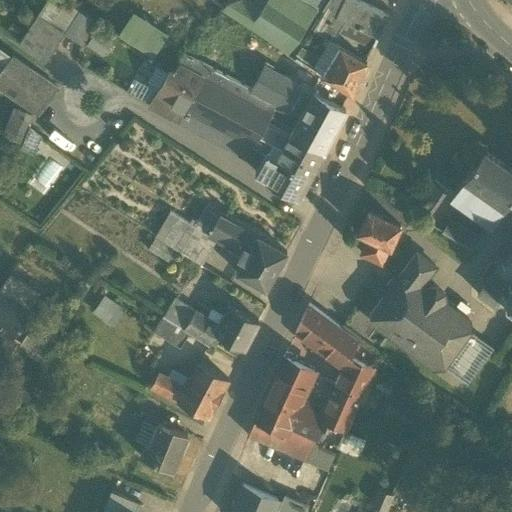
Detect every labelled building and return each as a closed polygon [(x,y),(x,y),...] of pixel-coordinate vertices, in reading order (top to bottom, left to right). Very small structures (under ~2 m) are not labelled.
[(259,11),(242,0),(228,0),(224,8),(249,25),(259,11)] [(291,16),(266,0),(259,11),(249,25),(289,52),(306,26),(291,16)] [(301,0),(291,16),(306,26),(323,0),(301,0)] [(388,15),(357,0),(328,0),(322,10),(325,11),(314,28),(332,41),(345,22),(377,38),(388,15)] [(138,6),(120,34),(155,56),(173,29),(138,6)] [(64,29),(51,21),(32,49),(45,58),(64,29)] [(88,41),(105,51),(114,37),(97,27),(88,41)] [(366,62),(340,45),(323,75),(352,92),(366,62)] [(300,115),(278,103),(290,81),(265,68),(253,89),(188,54),(183,63),(203,74),(273,112),(266,125),(288,137),(291,132),(300,115)] [(58,85),(15,55),(0,73),(0,82),(39,110),(58,85)] [(183,63),(179,61),(173,69),(169,69),(151,102),(165,109),(164,110),(182,120),(182,119),(187,110),(184,109),(203,74),(183,63)] [(273,112),(203,74),(184,109),(187,110),(254,147),(266,125),(273,112)] [(345,109),(291,80),(290,81),(278,103),(300,115),(291,132),(323,149),(345,109)] [(254,147),(187,110),(182,119),(261,162),(266,153),(254,147)] [(323,149),(291,132),(288,137),(266,125),(254,147),(266,153),(282,161),(308,176),(323,149)] [(511,169),(484,149),(451,193),(491,222),(511,193),(511,169)] [(282,161),(266,153),(261,162),(259,166),(274,175),(282,161)] [(308,176),(282,161),(274,175),(272,179),(299,193),(308,176)] [(435,176),(412,211),(421,217),(423,219),(447,184),(435,176)] [(220,213),(207,205),(198,220),(211,228),(220,213)] [(194,223),(170,208),(155,233),(180,250),(189,235),(195,224),(194,223)] [(400,223),(368,209),(358,231),(368,236),(360,252),(380,261),(388,245),(389,246),(400,223)] [(286,252),(220,213),(211,228),(219,233),(243,247),(238,255),(244,258),(237,271),(265,287),(286,252)] [(423,219),(421,217),(415,226),(428,233),(433,225),(423,219)] [(479,234),(451,217),(443,230),(471,247),(479,234)] [(211,228),(198,220),(194,223),(195,224),(189,235),(210,248),(219,233),(211,228)] [(210,248),(189,235),(180,250),(201,263),(210,248)] [(511,248),(506,256),(501,257),(501,258),(477,292),(495,304),(498,300),(505,305),(508,303),(511,305),(511,248)] [(425,289),(419,285),(435,264),(416,250),(397,278),(399,280),(395,286),(394,287),(388,288),(372,310),(373,320),(432,364),(444,362),(470,325),(469,317),(449,303),(447,305),(443,302),(446,299),(444,289),(437,284),(427,286),(425,289)] [(41,290),(10,271),(0,286),(0,289),(29,309),(41,290)] [(29,309),(0,289),(0,327),(12,335),(29,309)] [(104,292),(93,310),(116,324),(127,305),(104,292)] [(195,309),(176,296),(164,314),(184,327),(195,309)] [(319,348),(333,320),(309,303),(297,331),(319,348)] [(219,324),(214,334),(215,334),(244,350),(259,322),(229,306),(219,324)] [(219,324),(195,309),(184,327),(190,331),(209,344),(215,334),(214,334),(219,324)] [(184,327),(164,314),(154,329),(180,346),(190,331),(184,327)] [(356,338),(333,320),(319,348),(342,365),(347,355),(348,356),(356,338)] [(496,344),(470,325),(444,362),(469,380),(496,344)] [(39,336),(30,330),(19,347),(29,354),(40,337),(39,336)] [(56,337),(43,330),(39,336),(40,337),(29,354),(41,361),(56,337)] [(342,365),(321,411),(348,424),(373,368),(348,356),(347,355),(342,365)] [(286,357),(284,356),(256,416),(287,430),(290,424),(299,401),(313,371),(314,372),(315,369),(286,357)] [(183,390),(178,399),(208,415),(228,379),(198,362),(183,390)] [(174,379),(158,371),(151,384),(178,399),(183,390),(172,383),(174,379)] [(384,382),(374,377),(358,410),(368,415),(384,382)] [(321,411),(299,401),(290,424),(315,437),(318,439),(329,416),(321,411)] [(287,430),(256,416),(248,435),(305,460),(315,437),(290,424),(287,430)] [(161,423),(151,446),(147,444),(141,456),(173,470),(188,435),(161,423)] [(272,511),(278,500),(242,485),(230,511),(272,511)] [(127,511),(132,502),(112,493),(107,504),(125,511),(127,511)] [(285,494),(278,511),(305,511),(309,503),(285,494)]
